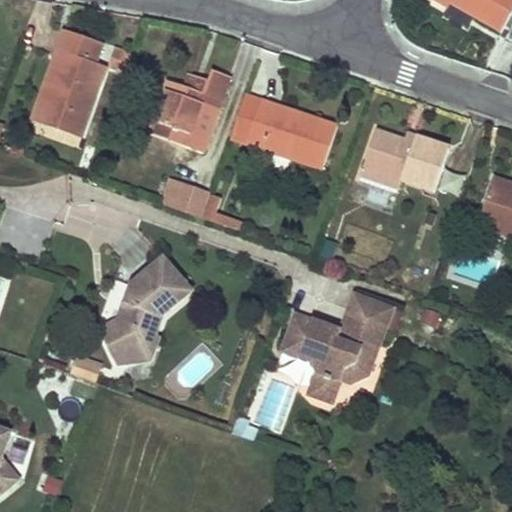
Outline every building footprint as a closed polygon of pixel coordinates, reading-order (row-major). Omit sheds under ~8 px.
[(511,0),(432,0),(448,9),(451,5),(502,34),(504,30),(507,24),(511,26),(511,31),(511,33),(506,41),(511,44),(511,0)] [(81,137),(105,70),(95,66),(102,47),(64,33),(57,54),(65,57),(42,123),(81,137)] [(125,73),(131,56),(117,50),(110,68),(125,73)] [(42,123),(65,57),(57,54),(33,120),(42,123)] [(204,154),(231,78),(212,71),(208,82),(204,95),(185,88),(168,83),(155,123),(191,136),(186,148),(204,154)] [(204,95),(208,82),(190,76),(185,88),(204,95)] [(247,145),(262,102),(247,96),(232,140),(247,145)] [(323,170),(338,127),(300,114),(298,119),(276,112),(278,107),(262,102),(247,145),(323,170)] [(298,119),(300,114),(278,107),(276,112),(298,119)] [(186,148),(191,136),(155,123),(150,135),(186,148)] [(435,192),(450,150),(416,139),(413,146),(405,142),(376,133),(364,168),(402,181),(435,192)] [(413,146),(416,139),(407,135),(405,142),(413,146)] [(397,195),(402,181),(364,168),(359,182),(397,195)] [(444,172),(438,190),(460,196),(466,178),(444,172)] [(511,238),(511,185),(494,179),(478,227),(511,238)] [(201,219),(209,195),(171,182),(162,206),(201,219)] [(217,215),(223,200),(211,196),(202,219),(214,224),(217,215)] [(239,233),(242,224),(217,215),(214,224),(239,233)] [(170,312),(192,292),(164,259),(132,287),(127,298),(170,312)] [(388,330),(394,310),(354,295),(349,314),(388,330)] [(155,338),(163,318),(170,312),(127,298),(125,306),(129,307),(125,319),(119,322),(101,331),(118,367),(127,362),(129,366),(152,362),(160,340),(155,338)] [(125,319),(129,307),(125,306),(119,322),(125,319)] [(440,326),(439,311),(420,313),(421,327),(440,326)] [(368,381),(388,330),(349,314),(340,336),(337,345),(321,339),(325,330),(295,319),(282,353),(367,382),(368,381)] [(337,345),(340,336),(325,330),(321,339),(337,345)] [(351,390),(367,382),(282,353),(281,356),(300,363),(313,368),(317,377),(310,395),(313,402),(328,407),(334,405),(341,386),(351,390)] [(76,356),(70,375),(97,383),(103,365),(76,356)] [(254,441),(258,430),(248,427),(250,422),(238,418),(232,434),(254,441)] [(2,460),(11,435),(0,430),(0,483),(6,491),(19,481),(2,460)] [(57,496),(62,482),(52,478),(46,493),(57,496)]
